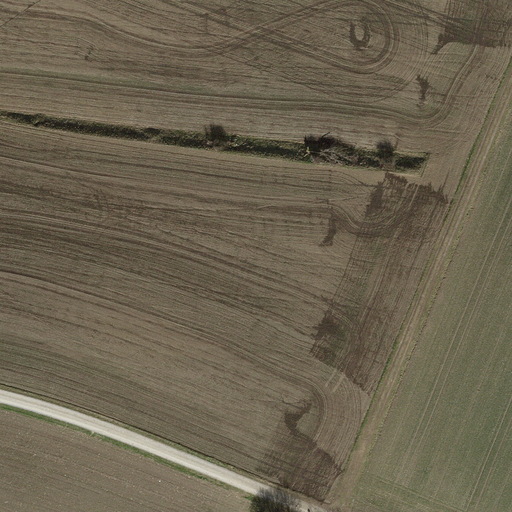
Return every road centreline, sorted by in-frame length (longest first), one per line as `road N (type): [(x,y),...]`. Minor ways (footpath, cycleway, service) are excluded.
road 1 (track): [(511,80),(336,511)]
road 2 (track): [(0,397),(71,415),(318,511)]
